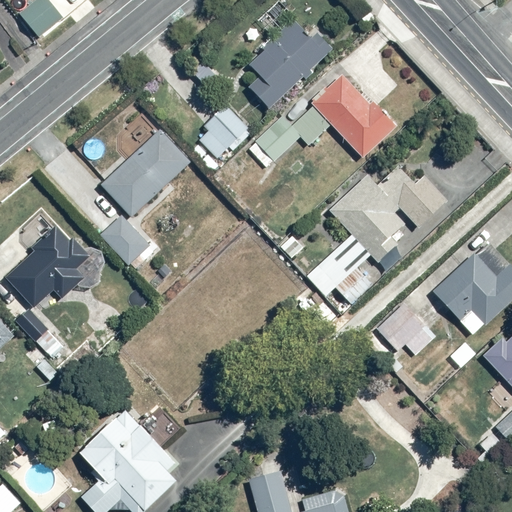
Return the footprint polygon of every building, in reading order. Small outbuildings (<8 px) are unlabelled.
[(65,19),(48,0),(34,0),(19,14),(41,39),(65,19)] [(253,87),(275,111),(338,50),(322,34),(317,40),(301,19),(251,63),(264,76),(253,87)] [(315,147),(336,127),(368,159),(401,129),(347,75),(294,128),(315,147)] [(249,129),(226,103),(204,124),(210,131),(200,140),(217,159),(249,129)] [(165,131),(104,186),(136,218),(197,164),(165,131)] [(374,258),(382,262),(403,247),(398,243),(410,231),(398,216),(404,210),(422,230),(453,202),(429,178),(420,185),(403,166),(382,185),(373,176),(333,211),(355,237),(310,277),(327,299),(337,290),(353,306),(376,287),(361,270),(374,258)] [(156,250),(122,215),(101,236),(136,270),(156,250)] [(10,278),(39,307),(56,292),(65,299),(81,286),(93,290),(102,285),(108,257),(106,253),(96,249),(89,250),(79,240),(74,243),(61,227),(37,247),(40,252),(10,278)] [(435,293),(477,336),(511,304),(511,260),(496,244),(435,293)] [(44,356),(61,374),(68,368),(58,357),(67,350),(28,307),(12,321),(44,356)] [(436,336),(413,313),(392,333),(415,356),(436,336)] [(0,352),(18,337),(0,317),(0,352)] [(508,338),(488,356),(511,382),(511,342),(508,338)] [(487,469),(511,445),(511,444),(511,409),(494,427),(498,432),(482,447),(486,451),(477,459),(487,469)] [(130,412),(86,456),(109,478),(85,499),(96,511),(112,511),(113,511),(126,511),(149,511),(183,482),(173,473),(180,466),(164,447),(185,430),(163,410),(145,426),(130,412)] [(0,455),(13,442),(0,428),(0,455)] [(260,511),(353,511),(350,499),(338,492),(306,500),(309,511),(305,511),(296,511),(286,472),(253,480),(260,511)]
